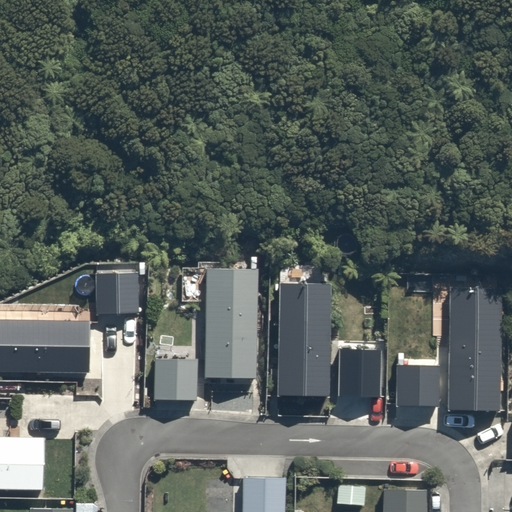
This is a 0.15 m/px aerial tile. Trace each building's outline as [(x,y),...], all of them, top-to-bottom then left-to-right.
[(203,267),(201,377),(254,379),(256,267),(203,267)] [(94,314),(138,312),(135,270),(92,272),(94,314)] [(201,271),(182,270),(180,304),(200,305),(201,271)] [(276,282),(273,395),(326,395),(329,282),(276,282)] [(448,287),(445,409),(496,410),(500,289),(448,287)] [(0,369),(87,372),(88,319),(0,316),(0,369)] [(194,401),(196,359),(152,358),(151,399),(194,401)] [(437,406),(437,364),(394,364),(393,405),(437,406)] [(0,488),(41,489),(42,436),(0,434),(0,488)] [(282,511),(283,477),(241,476),(239,511),(282,511)] [(423,511),(424,490),(381,489),(380,511),(423,511)]
